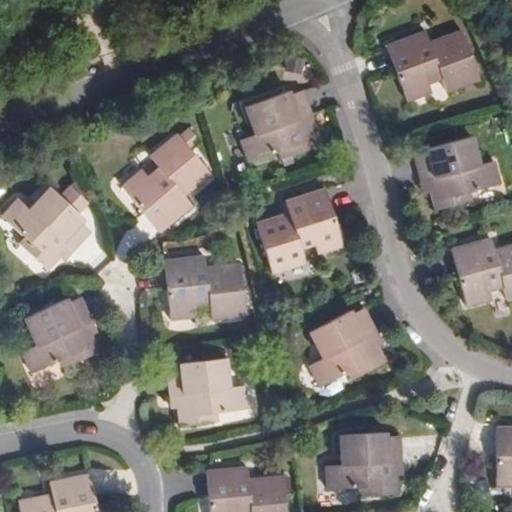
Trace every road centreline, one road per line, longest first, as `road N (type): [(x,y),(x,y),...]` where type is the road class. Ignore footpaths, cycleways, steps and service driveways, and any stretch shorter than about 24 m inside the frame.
road 1 (residential): [(511,374),(480,365),(439,338),(408,293),(376,156),(317,3)]
road 2 (residential): [(317,3),(0,122)]
road 3 (residential): [(0,446),(73,430),(115,434),(141,460),(153,511)]
